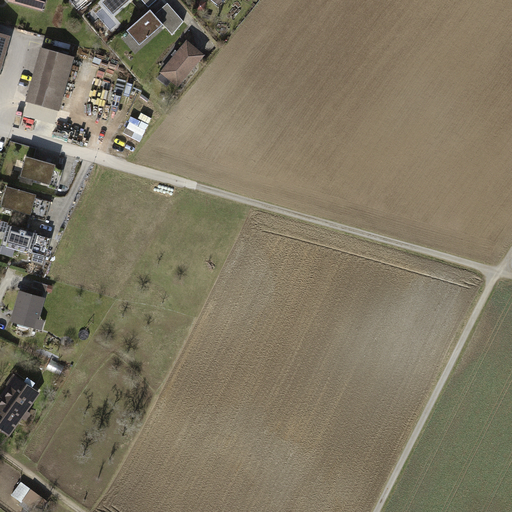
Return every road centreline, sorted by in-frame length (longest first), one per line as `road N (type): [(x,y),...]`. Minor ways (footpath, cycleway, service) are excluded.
road 1 (track): [(511,276),(180,182)]
road 2 (track): [(376,511),(511,252)]
road 3 (residential): [(180,182),(0,130)]
